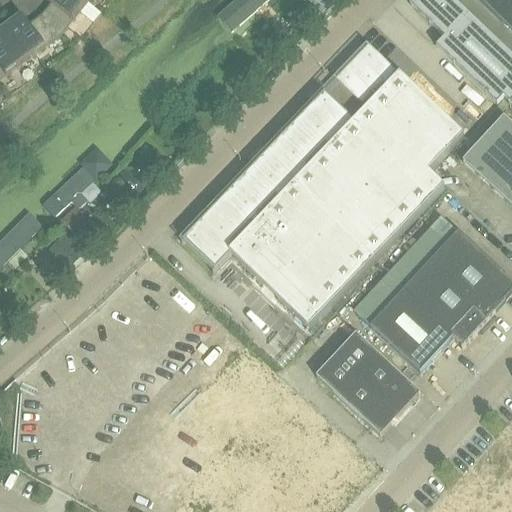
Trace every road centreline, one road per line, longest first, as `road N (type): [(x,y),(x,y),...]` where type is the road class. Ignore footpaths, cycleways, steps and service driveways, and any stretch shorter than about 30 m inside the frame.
road 1 (unclassified): [(0,364),(365,0)]
road 2 (unclassified): [(375,511),(511,358)]
